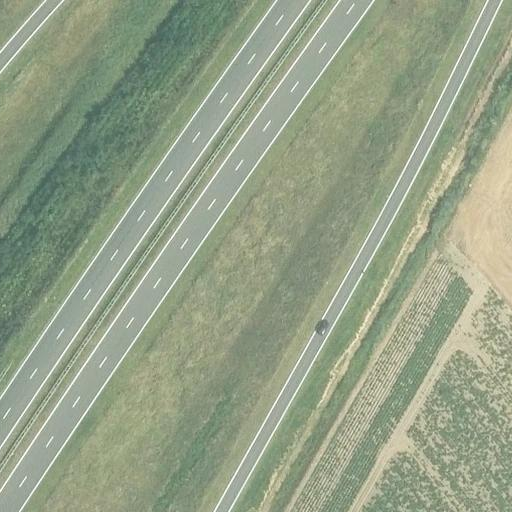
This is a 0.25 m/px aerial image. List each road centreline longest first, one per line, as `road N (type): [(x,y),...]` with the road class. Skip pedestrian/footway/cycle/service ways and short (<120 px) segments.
road 1 (trunk): [(3,511),(357,0)]
road 2 (trunk): [(219,511),(367,252),(493,0)]
road 3 (trunk): [(292,0),(0,424)]
